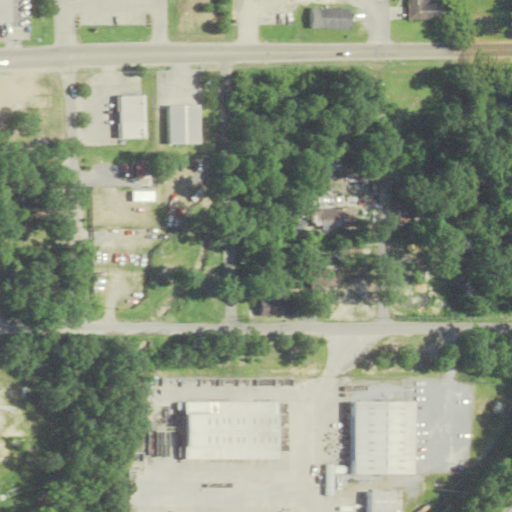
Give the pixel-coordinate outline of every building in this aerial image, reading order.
[(0,0),(0,22),(8,22),(8,0),(0,0)] [(450,21),(450,4),(430,4),(429,0),(405,0),(406,21),(450,21)] [(317,9),(308,9),(308,29),(316,29),(317,9)] [(348,10),(348,30),(316,29),(317,9),(348,10)] [(141,96),(117,97),(118,139),(143,139),(141,96)] [(197,105),(166,106),(167,144),(197,144),(197,105)] [(316,232),(355,226),(353,206),(346,207),(344,197),(332,199),(333,209),(313,212),(316,232)] [(403,270),(428,270),(428,254),(403,254),(403,270)] [(335,265),(308,265),(308,289),(335,289),(335,265)] [(258,300),(258,317),(281,317),(281,300),(258,300)] [(179,402),(179,460),(272,460),(272,402),(179,402)] [(349,402),(349,475),(410,476),(410,403),(349,402)] [(367,492),(366,511),(391,511),(392,493),(367,492)]
